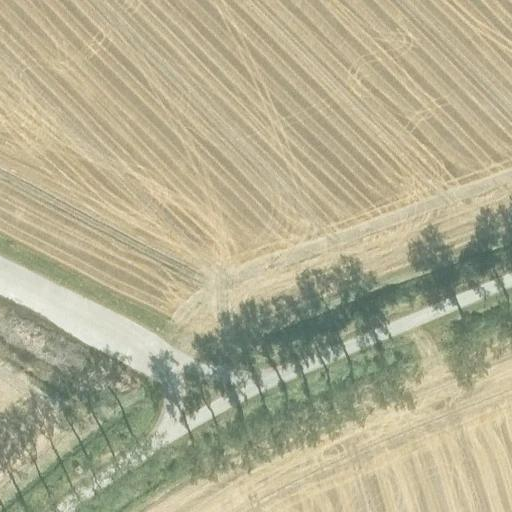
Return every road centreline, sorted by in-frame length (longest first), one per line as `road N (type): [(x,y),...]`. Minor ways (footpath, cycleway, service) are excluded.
road 1 (unclassified): [(275,377),(511,276)]
road 2 (residential): [(159,352),(0,264)]
road 3 (unclassified): [(59,511),(169,432)]
road 4 (residential): [(275,377),(229,377),(159,352)]
